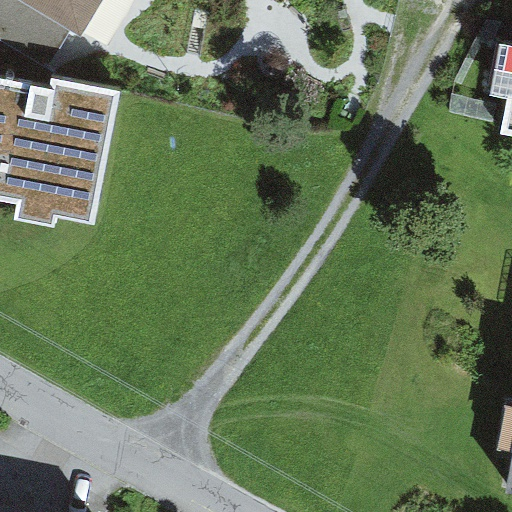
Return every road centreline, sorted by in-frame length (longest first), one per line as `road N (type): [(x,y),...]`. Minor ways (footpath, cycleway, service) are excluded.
road 1 (track): [(464,0),(340,207),(216,379),(116,482)]
road 2 (residential): [(167,511),(0,415)]
